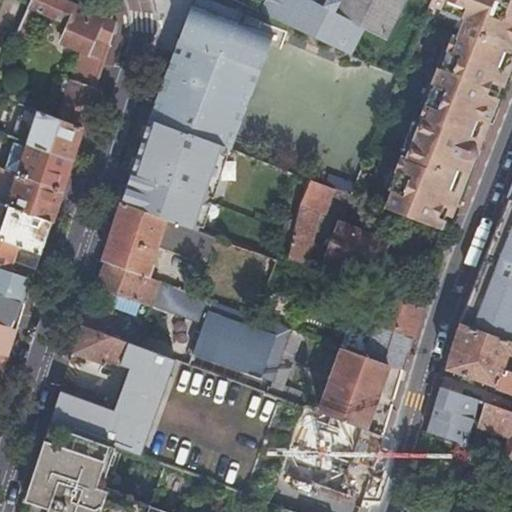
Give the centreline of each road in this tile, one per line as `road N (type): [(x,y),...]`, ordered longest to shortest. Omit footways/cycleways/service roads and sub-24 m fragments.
road 1 (residential): [(135,0),(141,50),(0,479)]
road 2 (residential): [(379,511),(441,310),(511,120)]
